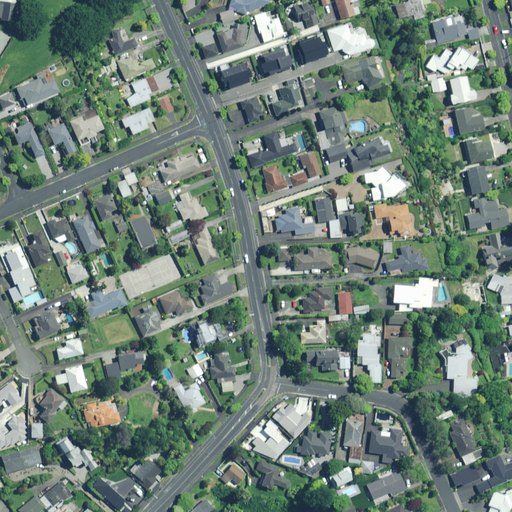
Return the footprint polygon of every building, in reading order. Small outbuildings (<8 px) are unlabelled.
[(0,0),(0,17),(1,18),(1,20),(15,23),(18,0),(0,0)] [(233,12),(245,15),(270,2),(268,0),(231,0),(228,10),(229,11),(220,14),(222,23),(235,20),(233,12)] [(359,6),(357,0),(334,0),(341,19),(359,13),(357,7),(359,6)] [(426,17),(421,0),(407,0),(395,4),(400,19),(406,17),(407,22),(426,17)] [(318,25),(310,2),(294,8),(299,21),(304,20),(308,29),(318,25)] [(267,18),(265,12),(254,16),(260,33),(261,33),(264,42),(284,36),(279,19),(272,21),(270,17),(267,18)] [(434,23),(438,41),(427,43),(429,51),(439,48),(438,44),(459,39),(458,36),(466,35),(464,22),(452,25),(451,19),(434,23)] [(248,25),(239,24),(238,30),(233,29),(217,34),(223,54),(242,48),(242,43),(246,44),(248,25)] [(324,24),(293,38),(303,59),(333,45),(324,24)] [(351,35),(347,24),(328,31),(333,45),(334,52),(344,48),(347,57),(377,47),(374,37),(365,40),(363,33),(357,35),(356,33),(351,35)] [(480,38),(477,27),(467,30),(470,40),(480,38)] [(0,54),(11,38),(0,30),(0,54)] [(130,40),(127,32),(121,34),(119,30),(112,32),(115,38),(109,40),(116,56),(138,46),(135,39),(130,40)] [(291,40),(260,47),(265,70),(295,60),(291,40)] [(218,55),(215,44),(202,48),(206,59),(218,55)] [(479,60),(458,47),(454,54),(447,49),(441,58),(434,55),(427,67),(436,72),(438,69),(449,75),(454,67),(459,70),(461,67),(465,70),(467,67),(473,70),(479,60)] [(252,49),(220,58),(226,80),(258,70),(252,49)] [(140,63),(136,54),(118,62),(126,80),(156,67),(152,58),(140,63)] [(386,78),(379,54),(339,65),(344,84),(361,79),(363,85),(365,84),(366,89),(383,84),(382,79),(386,78)] [(46,83),(42,73),(36,76),(37,79),(16,89),(20,99),(23,97),(27,106),(60,92),(54,79),(46,83)] [(158,90),(152,76),(132,85),(136,94),(127,99),(131,107),(150,99),(148,94),(158,90)] [(469,92),(466,77),(450,81),(453,95),(451,95),(452,105),(476,100),(474,91),(469,92)] [(318,96),(312,79),(304,82),(309,98),(318,96)] [(448,90),(445,79),(432,82),(435,93),(448,90)] [(292,90),(291,86),(279,90),(282,100),(272,104),(275,116),(287,113),(286,109),(302,104),(297,89),(292,90)] [(174,111),(169,97),(159,101),(164,114),(174,111)] [(262,115),(256,97),(240,103),(243,110),(245,109),(249,123),(259,120),(258,116),(262,115)] [(343,135),(347,134),(338,106),(318,113),(324,130),(314,134),(320,150),(345,141),(343,135)] [(154,120),(149,108),(122,120),(125,128),(129,126),(132,135),(147,128),(145,124),(154,120)] [(472,118),(470,108),(456,111),(461,134),(486,129),(483,116),(472,118)] [(103,129),(94,109),(69,121),(80,146),(89,142),(87,139),(95,135),(94,133),(103,129)] [(45,156),(32,123),(17,129),(19,133),(14,135),(18,145),(28,140),(36,159),(45,156)] [(75,151),(63,124),(47,131),(54,145),(62,142),(68,154),(75,151)] [(299,132),(297,125),(284,129),(286,136),(299,132)] [(282,147),(277,132),(263,136),(268,151),(250,157),(253,166),(298,151),(295,143),(282,147)] [(380,146),(378,138),(360,144),(346,149),(344,143),(326,149),(331,164),(349,157),(354,172),(369,166),(369,165),(390,158),(385,145),(380,146)] [(478,143),(477,139),(466,141),(471,164),(494,158),(489,140),(478,143)] [(322,175),(315,153),(300,157),(303,169),(307,168),(310,178),(322,175)] [(200,168),(195,156),(180,162),(178,157),(166,162),(169,167),(160,171),(165,182),(200,168)] [(280,179),(276,166),(262,170),(266,183),(265,184),(267,193),(286,188),(283,178),(280,179)] [(376,188),(371,189),(373,201),(384,199),(383,197),(392,197),(403,186),(392,174),(390,176),(381,167),(376,172),(364,174),(365,184),(372,183),(376,188)] [(489,191),(484,167),(467,171),(472,195),(489,191)] [(137,182),(133,173),(124,177),(128,186),(137,182)] [(307,182),(304,173),(290,177),(293,187),(307,182)] [(131,195),(124,180),(116,184),(122,198),(131,195)] [(162,192),(159,182),(148,186),(152,195),(162,192)] [(173,200),(168,190),(156,196),(160,206),(173,200)] [(193,201),(189,192),(179,196),(181,201),(176,203),(184,221),(189,218),(191,223),(208,215),(205,207),(201,209),(196,199),(193,201)] [(115,210),(109,195),(94,201),(102,222),(112,218),(110,212),(115,210)] [(317,222),(329,221),(333,221),(331,197),(315,198),(317,222)] [(348,210),(346,198),(336,200),(337,212),(348,210)] [(487,202),(487,198),(474,201),(476,208),(473,209),(474,214),(468,215),(472,230),(485,227),(485,224),(491,222),(492,229),(508,225),(504,209),(499,210),(496,200),(487,202)] [(409,224),(407,204),(386,207),(386,204),(374,206),(376,218),(388,217),(390,231),(396,230),(396,233),(407,232),(406,225),(409,224)] [(302,224),(299,207),(285,209),(286,215),(278,216),(279,219),(275,220),(277,230),(280,229),(281,232),(295,230),(295,235),(315,232),(312,217),(305,218),(306,224),(302,224)] [(128,229),(120,211),(112,215),(120,233),(128,229)] [(268,213),(262,214),(265,233),(271,232),(268,213)] [(333,221),(329,221),(331,238),(341,237),(341,230),(348,229),(348,231),(352,231),(352,234),(361,234),(360,226),(363,226),(362,213),(338,215),(338,220),(333,221)] [(91,222),(88,215),(73,222),(86,253),(101,247),(93,230),(95,229),(92,222),(91,222)] [(45,220),(53,239),(59,243),(67,240),(68,242),(76,239),(67,218),(56,223),(53,216),(45,220)] [(157,243),(145,216),(130,222),(142,250),(157,243)] [(183,226),(181,220),(167,226),(170,232),(183,226)] [(220,259),(207,229),(192,236),(204,265),(220,259)] [(52,252),(42,230),(32,234),(36,244),(27,247),(35,268),(47,263),(44,255),(52,252)] [(189,237),(186,231),(174,236),(177,242),(189,237)] [(497,258),(500,257),(501,259),(505,258),(505,256),(511,254),(511,243),(502,245),(499,234),(489,236),(491,246),(483,248),(488,270),(499,268),(497,258)] [(392,253),(392,241),(383,242),(384,253),(392,253)] [(10,273),(28,266),(18,243),(0,250),(0,253),(9,274),(10,273)] [(411,255),(409,246),(400,248),(402,256),(397,257),(398,260),(385,263),(388,272),(401,269),(402,273),(416,270),(417,272),(428,269),(425,260),(421,261),(419,253),(411,255)] [(291,261),(290,247),(277,248),(278,262),(291,261)] [(360,247),(344,250),(347,264),(356,262),(374,269),(379,255),(360,247)] [(317,255),(317,248),(308,248),(308,255),(294,256),(294,270),(332,268),(332,254),(317,255)] [(72,261),(68,251),(62,253),(67,263),(72,261)] [(28,266),(10,273),(15,287),(8,290),(14,302),(22,299),(22,297),(31,293),(28,287),(36,284),(28,266)] [(221,286),(216,274),(203,279),(205,285),(201,287),(204,294),(201,296),(205,305),(234,293),(230,282),(221,286)] [(511,275),(504,275),(503,278),(495,274),(488,288),(502,294),(502,304),(511,303),(511,275)] [(437,279),(418,278),(417,287),(394,286),(393,303),(399,303),(399,311),(411,312),(411,307),(436,308),(437,279)] [(90,320),(117,307),(118,310),(128,305),(121,288),(106,295),(103,289),(92,295),(95,301),(84,306),(90,320)] [(333,300),(333,288),(317,288),(317,292),(310,292),(310,299),(303,299),(303,313),(313,313),(313,310),(324,310),(324,300),(333,300)] [(185,303),(179,290),(160,299),(167,315),(175,311),(177,316),(194,308),(190,300),(185,303)] [(352,314),(350,293),(338,294),(339,315),(352,314)] [(71,306),(68,298),(60,302),(63,309),(71,306)] [(163,329),(152,304),(143,308),(145,314),(135,318),(144,337),(163,329)] [(370,313),(369,306),(354,307),(355,315),(370,313)] [(511,315),(511,306),(505,307),(505,312),(501,313),(501,318),(506,318),(506,315),(511,315)] [(33,319),(29,311),(19,315),(23,324),(33,319)] [(50,315),(49,312),(33,319),(36,326),(34,327),(40,340),(60,330),(52,314),(50,315)] [(408,315),(390,315),(390,324),(407,325),(408,315)] [(214,339),(215,338),(213,335),(216,334),(212,326),(207,328),(203,320),(195,324),(197,328),(194,329),(197,334),(194,335),(196,340),(194,341),(197,347),(214,339)] [(326,343),(325,321),(316,321),(317,326),(309,326),(309,333),(300,333),(301,344),(326,343)] [(89,337),(88,330),(78,331),(79,338),(89,337)] [(226,333),(217,337),(219,343),(228,339),(226,333)] [(374,336),(363,335),(362,341),(357,341),(357,356),(362,356),(362,365),(367,365),(367,370),(369,370),(369,383),(381,383),(381,365),(379,365),(379,355),(376,355),(376,346),(380,346),(380,337),(374,337),(374,336)] [(412,349),(412,339),(389,338),(388,359),(392,359),(391,377),(399,378),(399,372),(405,372),(407,348),(412,349)] [(82,354),(78,339),(65,342),(66,348),(56,350),(58,360),(82,354)] [(448,366),(447,366),(446,379),(453,379),(453,397),(478,397),(478,378),(466,378),(466,361),(473,358),(465,344),(454,350),(458,356),(448,356),(448,366)] [(146,359),(144,346),(117,350),(119,363),(106,365),(108,379),(120,377),(119,371),(134,368),(134,365),(143,364),(142,360),(146,359)] [(336,370),(336,351),(306,352),(307,362),(316,361),(316,366),(321,366),(322,371),(336,370)] [(231,366),(229,352),(213,354),(215,367),(210,368),(211,379),(217,379),(217,384),(221,383),(222,393),(233,391),(232,382),(236,381),(234,366),(231,366)] [(351,369),(352,358),(340,358),(340,369),(351,369)] [(203,374),(198,364),(187,370),(192,379),(203,374)] [(87,389),(81,365),(64,369),(65,374),(55,376),(57,385),(67,382),(70,393),(87,389)] [(200,390),(196,382),(183,389),(181,385),(178,386),(176,383),(172,385),(187,416),(197,411),(195,408),(205,403),(199,391),(200,390)] [(57,407),(61,410),(66,404),(63,401),(63,400),(50,389),(45,395),(46,396),(39,404),(45,410),(39,417),(47,424),(54,415),(52,413),(57,407)] [(109,427),(118,425),(121,424),(119,411),(116,412),(114,403),(95,407),(94,404),(86,406),(87,410),(83,410),(85,423),(88,423),(89,428),(108,424),(109,427)] [(0,429),(23,418),(17,405),(0,413),(0,429)] [(315,418),(308,411),(301,419),(308,426),(315,418)] [(452,415),(450,411),(434,418),(436,423),(452,415)] [(301,422),(296,417),(288,425),(280,417),(264,432),(268,437),(266,439),(271,444),(274,442),(277,445),(301,422)] [(472,439),(462,419),(450,425),(453,432),(448,434),(464,466),(475,461),(471,452),(475,450),(470,440),(472,439)] [(363,422),(346,421),(343,446),(362,448),(363,436),(361,435),(363,422)] [(42,438),(42,424),(16,424),(16,434),(21,434),(21,437),(30,437),(30,438),(42,438)] [(402,431),(390,430),(389,438),(379,436),(380,432),(371,431),(368,453),(383,454),(382,463),(391,464),(391,459),(397,460),(397,455),(407,456),(408,447),(400,447),(402,431)] [(314,453),(318,453),(317,458),(322,458),(322,454),(329,455),(331,434),(307,431),(307,437),(303,437),(301,456),(309,457),(309,455),(314,455),(314,453)] [(75,465),(76,467),(83,463),(89,472),(98,466),(86,448),(81,451),(78,447),(75,449),(66,437),(55,444),(62,454),(64,453),(73,467),(75,465)] [(42,464),(37,447),(2,457),(6,474),(42,464)] [(511,462),(503,466),(499,456),(485,462),(489,471),(490,470),(494,478),(476,486),(479,492),(511,477),(511,462)] [(162,470),(150,459),(133,477),(148,490),(157,480),(155,477),(162,470)] [(280,469),(260,461),(256,470),(265,474),(260,485),(271,490),(274,484),(287,490),(290,482),(277,476),(280,469)] [(373,462),(362,462),(361,473),(372,474),(373,462)] [(137,484),(114,463),(102,477),(92,487),(118,511),(131,511),(136,507),(125,496),(137,484)] [(246,475),(234,465),(221,479),(226,484),(231,479),(238,485),(246,475)] [(480,478),(474,465),(451,476),(456,487),(461,484),(462,487),(480,478)] [(352,479),(347,469),(331,477),(335,487),(352,479)] [(407,490),(398,472),(366,486),(373,501),(390,494),(391,497),(407,490)] [(61,511),(57,507),(72,495),(62,482),(41,499),(37,495),(18,511),(19,511),(40,511),(45,508),(48,511),(61,511)] [(511,505),(511,489),(506,492),(504,496),(493,492),(488,506),(491,507),(489,511),(508,511),(511,506),(511,505)] [(208,511),(213,508),(205,499),(189,511),(208,511)] [(353,511),(350,503),(338,507),(339,511),(353,511)]
